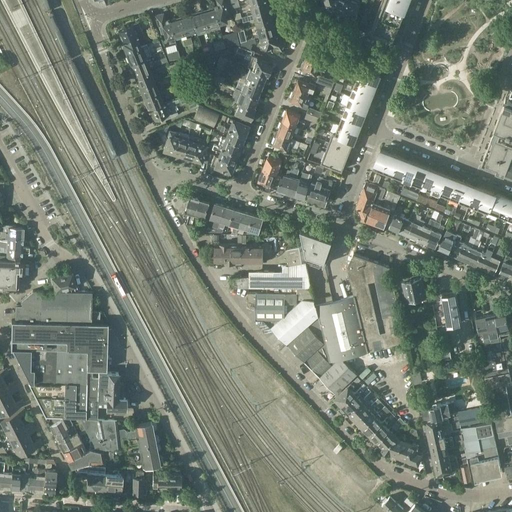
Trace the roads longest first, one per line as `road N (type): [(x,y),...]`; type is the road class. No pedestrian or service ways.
road 1 (residential): [(511,494),(457,496),(382,470),(234,318),(153,183)]
road 2 (residential): [(211,511),(85,267),(58,258)]
road 3 (residential): [(78,503),(0,336)]
road 4 (residential): [(511,292),(344,222)]
road 5 (residential): [(153,183),(96,38),(99,16)]
road 6 (residential): [(241,188),(305,24)]
road 7 (residential): [(78,503),(207,511)]
road 8 (residential): [(511,52),(467,167)]
